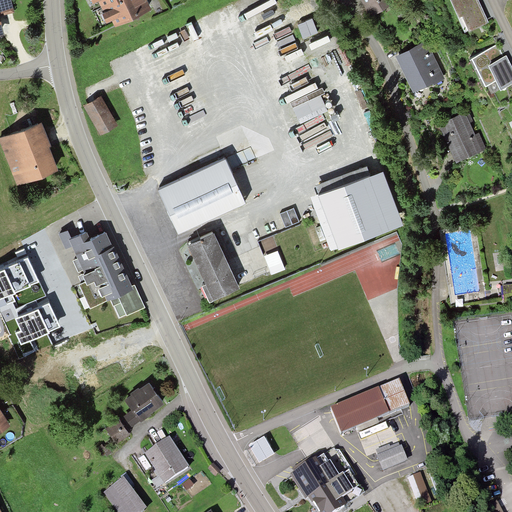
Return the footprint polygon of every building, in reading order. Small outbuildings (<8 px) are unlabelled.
[(0,0),(0,36),(1,36),(0,33),(0,13),(10,11),(8,0),(0,0)] [(94,0),(99,11),(107,7),(115,26),(148,11),(142,0),(94,0)] [(402,6),(398,0),(359,0),(369,16),(388,4),(393,11),(402,6)] [(474,0),(450,0),(465,32),(485,24),(474,0)] [(317,17),(302,21),(305,35),(320,32),(317,17)] [(425,45),(397,59),(413,91),(441,77),(425,45)] [(494,48),(471,63),(491,95),(500,90),(501,91),(511,84),(511,72),(503,59),(501,60),(494,48)] [(324,94),(296,106),(303,122),(331,110),(324,94)] [(99,100),(84,109),(99,134),(114,125),(99,100)] [(463,116),(439,127),(455,162),(483,149),(477,135),(473,137),(463,116)] [(42,122),(0,139),(0,142),(18,187),(58,171),(48,147),(51,146),(42,122)] [(223,163),(158,192),(176,233),(241,204),(223,163)] [(380,176),(310,200),(328,251),(398,227),(380,176)] [(298,208),(284,213),(288,226),(302,222),(298,208)] [(132,288),(106,233),(91,242),(87,232),(70,240),(67,232),(60,236),(66,249),(73,246),(79,259),(73,262),(78,272),(84,270),(89,280),(78,285),(89,308),(110,299),(132,288)] [(212,236),(189,246),(213,301),(236,291),(212,236)] [(276,252),(263,257),(270,275),(282,270),(276,252)] [(39,282),(28,258),(0,269),(0,305),(14,299),(12,294),(39,282)] [(132,288),(110,299),(118,318),(144,306),(135,287),(132,288)] [(511,288),(503,290),(505,303),(511,302),(511,288)] [(16,319),(22,330),(16,333),(21,344),(59,327),(49,304),(16,319)] [(397,380),(330,407),(342,435),(408,408),(397,380)] [(149,383),(125,399),(133,411),(118,421),(125,431),(164,404),(149,383)] [(0,409),(0,432),(10,426),(0,409)] [(125,431),(118,421),(105,430),(115,445),(128,435),(125,431)] [(265,436),(248,445),(258,463),(275,454),(265,436)] [(169,437),(144,453),(159,476),(164,483),(189,466),(169,437)] [(308,498),(317,511),(334,511),(347,504),(343,497),(360,485),(334,445),(289,474),(303,495),(306,499),(308,498)] [(401,447),(378,457),(383,469),(406,460),(401,447)] [(213,463),(209,468),(215,475),(220,470),(213,463)] [(424,473),(410,478),(420,502),(433,497),(424,473)] [(164,483),(159,476),(152,480),(157,487),(164,483)] [(189,478),(182,484),(186,489),(194,484),(189,478)] [(143,508),(122,480),(106,492),(120,511),(138,511),(143,508)] [(503,511),(498,501),(492,504),(496,511),(503,511)]
